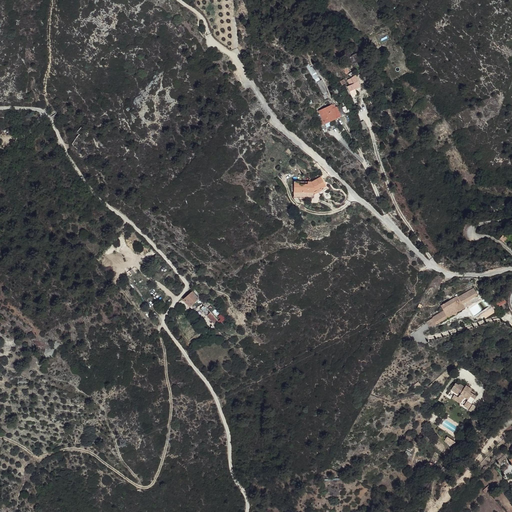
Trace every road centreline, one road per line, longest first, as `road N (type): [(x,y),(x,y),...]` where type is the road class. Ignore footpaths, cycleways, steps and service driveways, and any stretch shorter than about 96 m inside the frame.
road 1 (track): [(252,511),(221,395),(168,319),(186,278),(92,190),(47,112),(52,0)]
road 2 (residential): [(247,81),(281,128),(442,272),(511,268)]
road 3 (track): [(168,319),(176,406),(148,486),(89,450),(37,453),(0,434)]
